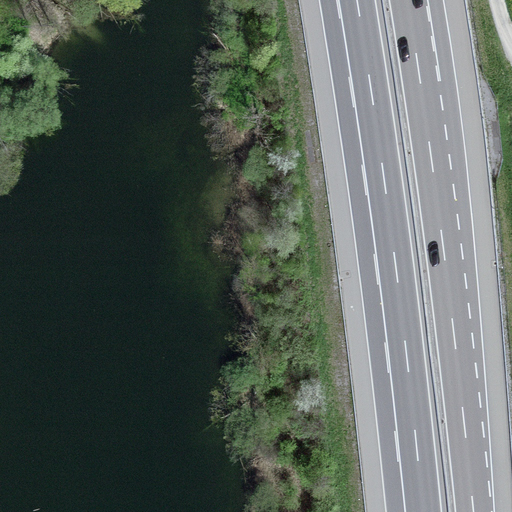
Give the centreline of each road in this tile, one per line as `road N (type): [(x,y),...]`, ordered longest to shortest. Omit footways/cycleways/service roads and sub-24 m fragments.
road 1 (motorway): [(473,511),(407,0)]
road 2 (motorway): [(359,16),(423,511)]
